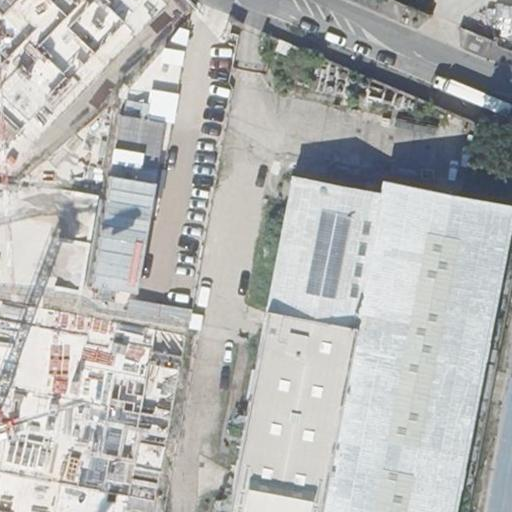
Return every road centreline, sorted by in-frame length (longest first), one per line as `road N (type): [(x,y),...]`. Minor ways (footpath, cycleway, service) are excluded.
road 1 (unknown): [(171,511),(261,56),(265,0)]
road 2 (residential): [(284,0),(511,87)]
